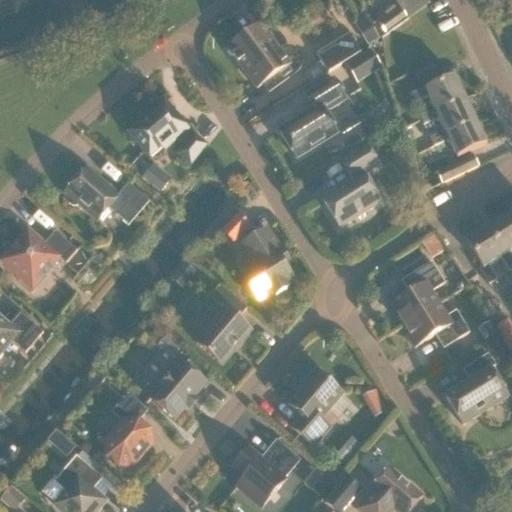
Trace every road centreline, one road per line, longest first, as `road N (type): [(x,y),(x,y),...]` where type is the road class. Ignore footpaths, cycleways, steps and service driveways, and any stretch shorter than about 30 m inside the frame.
road 1 (residential): [(333,289),(178,41)]
road 2 (residential): [(333,289),(144,511)]
road 3 (residential): [(469,511),(333,289)]
road 4 (residential): [(0,210),(73,127),(178,41)]
road 5 (residential): [(511,169),(333,289)]
road 6 (residential): [(458,0),(511,111)]
